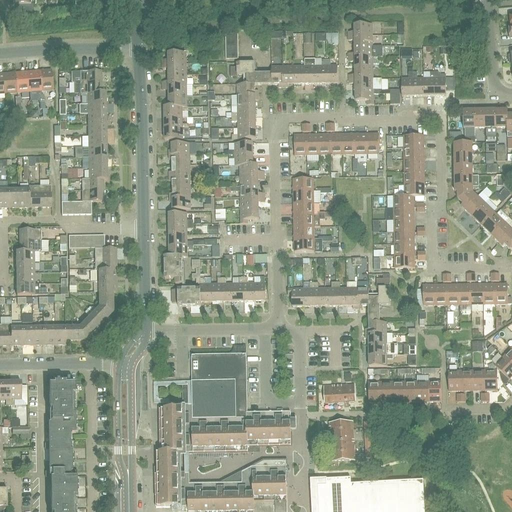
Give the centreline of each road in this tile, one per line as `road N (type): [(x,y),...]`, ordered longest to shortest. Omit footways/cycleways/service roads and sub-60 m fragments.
road 1 (residential): [(276,241),(273,123),(433,119),(441,125),(441,207),(431,216),(432,264),(511,262)]
road 2 (tertiary): [(143,229),(138,47)]
road 3 (tertiary): [(119,362),(125,511)]
road 4 (residential): [(92,511),(90,363)]
road 5 (tertiary): [(132,511),(130,365)]
road 6 (residential): [(0,55),(138,47)]
road 7 (unclassified): [(145,331),(278,330)]
